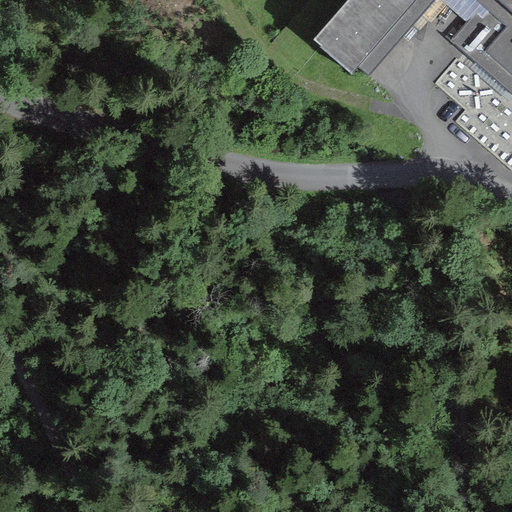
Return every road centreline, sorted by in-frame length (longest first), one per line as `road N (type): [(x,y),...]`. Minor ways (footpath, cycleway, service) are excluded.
road 1 (unclassified): [(511,194),(431,173),(304,177),(229,166),(0,95)]
road 2 (track): [(0,334),(86,511)]
